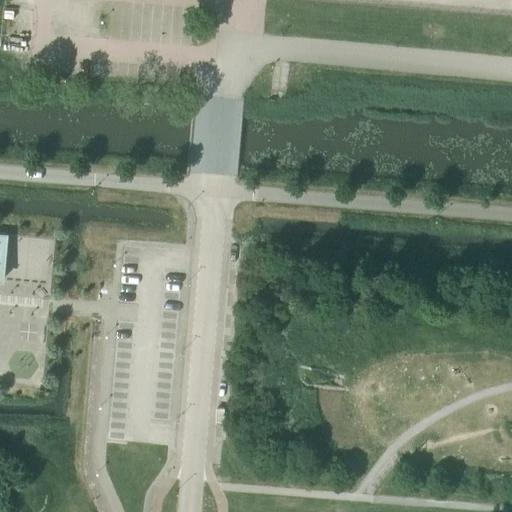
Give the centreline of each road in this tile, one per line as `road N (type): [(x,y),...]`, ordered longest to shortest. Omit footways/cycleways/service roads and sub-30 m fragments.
road 1 (unclassified): [(188,511),(215,191)]
road 2 (unclassified): [(511,215),(215,191)]
road 3 (unclassified): [(215,191),(0,172)]
road 4 (unclassified): [(215,191),(231,0)]
